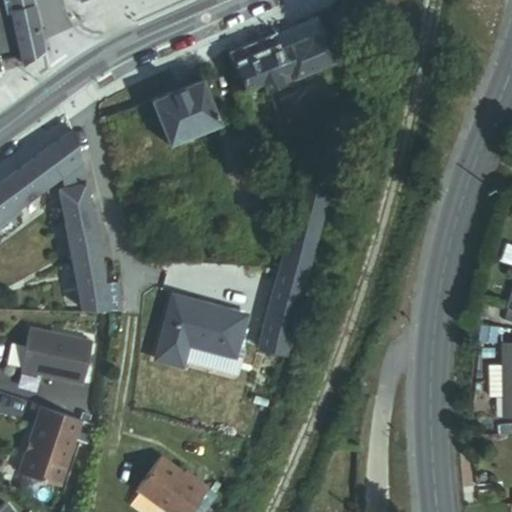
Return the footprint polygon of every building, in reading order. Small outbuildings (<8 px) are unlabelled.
[(40,47),(31,0),(5,0),(17,64),(40,47)] [(232,49),(236,61),(326,24),(322,12),(232,49)] [(270,90),(339,60),(326,24),(236,61),(264,163),(270,162),(294,155),(320,148),(336,135),(334,123),(313,130),(312,127),(282,137),(270,90)] [(172,137),(222,117),(204,74),(154,94),(172,137)] [(21,199),(42,184),(45,188),(55,180),(52,176),(67,166),(71,171),(66,174),(68,180),(85,247),(92,306),(121,302),(107,231),(79,124),(0,181),(0,220),(23,203),(21,199)] [(273,176),(298,168),(294,155),(270,162),(273,176)] [(287,262),(313,270),(338,183),(305,174),(300,192),(306,193),(287,262)] [(258,361),(285,369),(313,270),(287,262),(258,361)] [(196,343),(242,357),(255,315),(181,293),(162,355),(189,364),(196,343)] [(95,381),(106,342),(43,326),(33,364),(95,381)] [(506,397),(506,365),(490,365),(491,397),(506,397)] [(72,476),(91,417),(51,404),(32,464),(72,476)] [(142,486),(175,511),(193,511),(215,486),(201,475),(197,479),(166,455),(142,486)]
